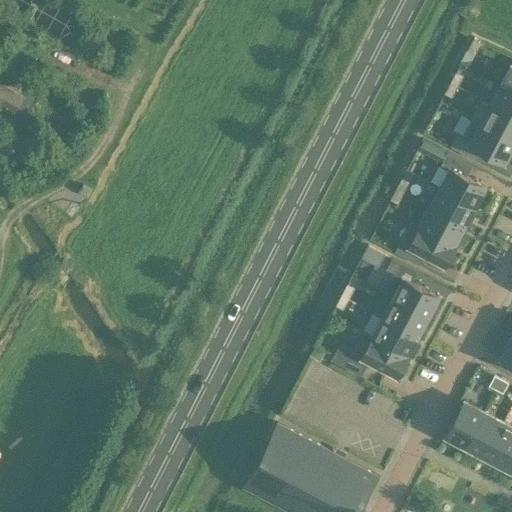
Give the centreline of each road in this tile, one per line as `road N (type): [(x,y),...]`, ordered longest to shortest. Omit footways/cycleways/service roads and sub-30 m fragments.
road 1 (primary): [(140,511),(402,0)]
road 2 (residential): [(511,262),(381,511)]
